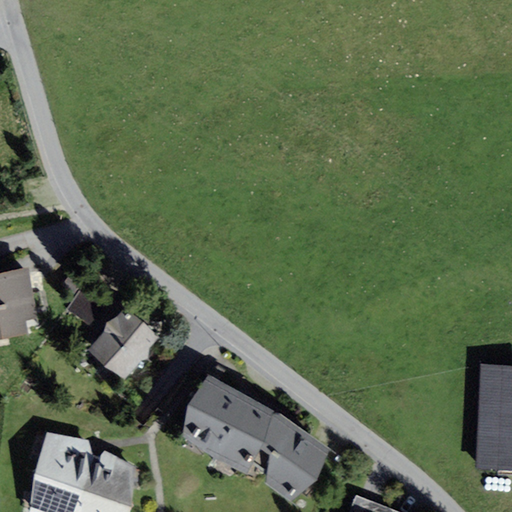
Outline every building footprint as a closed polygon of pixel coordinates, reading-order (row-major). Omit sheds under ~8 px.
[(28,267),(0,272),(0,339),(28,334),(26,320),(37,318),(28,267)] [(88,350),(124,380),(160,338),(124,308),(88,350)] [(477,468),(511,469),(511,367),(480,365),(477,468)] [(247,475),(254,462),(272,415),(274,412),(209,375),(187,406),(183,438),(247,475)] [(281,413),(272,415),(254,462),(266,472),(265,484),(291,502),(316,481),(330,450),(281,413)] [(72,511),(93,455),(88,441),(47,432),(34,475),(28,511),(72,511)] [(93,455),(72,511),(129,511),(132,506),(136,468),(105,450),(100,457),(93,455)] [(398,511),(356,496),(349,511),(398,511)]
